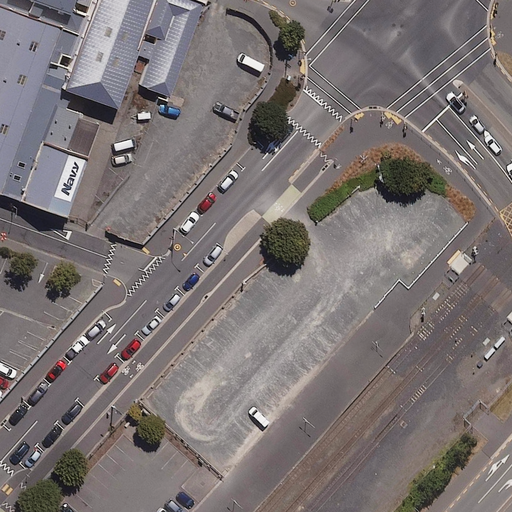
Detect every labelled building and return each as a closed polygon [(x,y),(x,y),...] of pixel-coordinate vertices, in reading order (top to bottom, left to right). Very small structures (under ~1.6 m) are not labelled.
[(39,138),(84,155),(96,122),(79,116),(81,111),(65,105),(71,89),(59,85),(66,65),(55,61),(58,51),(69,55),(85,11),(65,4),(64,9),(40,0),(0,0),(0,191),(17,197),(39,138)] [(40,0),(64,9),(65,4),(66,0),(40,0)] [(137,28),(147,0),(89,0),(88,5),(85,11),(69,55),(66,65),(59,85),(71,89),(113,104),(132,52),(134,46),(131,45),(137,28)] [(168,93),(200,0),(147,0),(137,28),(154,34),(152,41),(137,36),(134,46),(132,52),(147,57),(137,82),(168,93)] [(17,197),(64,214),(84,155),(39,138),(17,197)]
